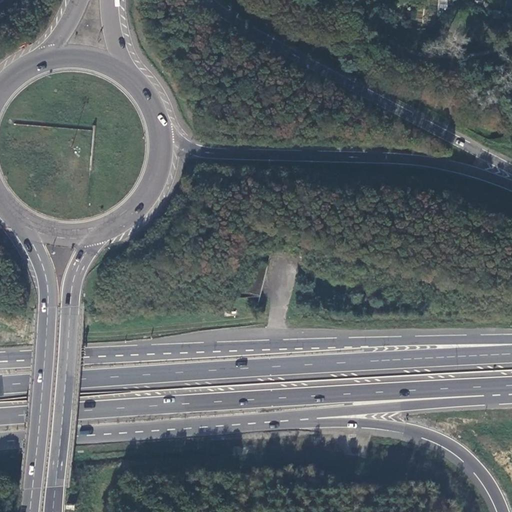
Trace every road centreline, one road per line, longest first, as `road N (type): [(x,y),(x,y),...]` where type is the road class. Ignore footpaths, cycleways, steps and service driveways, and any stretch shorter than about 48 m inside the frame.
road 1 (trunk): [(511,352),(471,340),(0,361)]
road 2 (trunk): [(511,353),(0,384)]
road 3 (trunk): [(0,416),(509,384)]
road 4 (trunk): [(511,184),(409,159),(204,151),(161,125)]
road 5 (trunk): [(511,168),(253,32),(210,0)]
road 6 (trunk): [(23,223),(47,291),(29,511)]
road 7 (trunk): [(16,440),(297,419)]
road 8 (trunk): [(53,493),(70,287),(103,232)]
road 9 (trunk): [(297,419),(387,424),(444,441),(482,474),(503,511)]
road 10 (trunk): [(297,419),(490,398),(509,384)]
road 11 (trunk): [(103,232),(149,196),(161,169),(161,125)]
